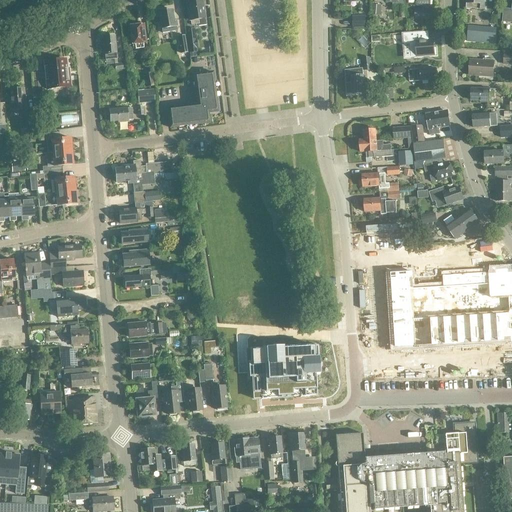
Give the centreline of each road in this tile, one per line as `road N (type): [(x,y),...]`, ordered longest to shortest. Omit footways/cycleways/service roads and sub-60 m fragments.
road 1 (residential): [(355,391),(345,237),(320,117)]
road 2 (residential): [(121,438),(334,414),(348,408),(355,391)]
road 3 (residential): [(94,149),(320,117)]
road 4 (residential): [(121,438),(98,223)]
road 5 (unknown): [(349,317),(372,323),(405,309),(398,233),(345,237)]
road 6 (unknown): [(485,397),(453,355),(352,352)]
road 7 (residential): [(320,117),(451,100)]
road 8 (residential): [(355,391),(485,397)]
road 9 (residential): [(94,149),(77,27)]
road 10 (residential): [(0,428),(121,438)]
